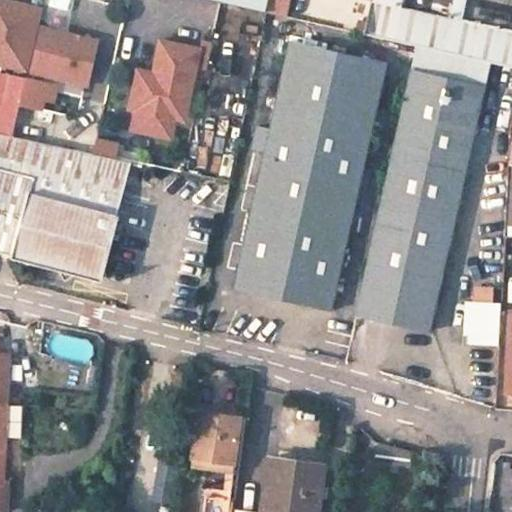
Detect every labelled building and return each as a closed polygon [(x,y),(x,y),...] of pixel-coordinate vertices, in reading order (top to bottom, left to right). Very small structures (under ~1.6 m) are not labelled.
[(0,0),(0,29),(2,30),(9,1),(4,0),(0,0)] [(219,0),(288,16),(291,0),(219,0)] [(291,0),(288,16),(306,20),(310,0),(291,0)] [(511,67),(511,0),(372,0),(365,33),(511,67)] [(0,62),(25,69),(40,9),(9,1),(2,30),(0,29),(0,62)] [(31,69),(87,83),(98,39),(42,26),(31,69)] [(184,120),(200,48),(161,40),(156,62),(166,64),(163,74),(138,69),(129,108),(135,109),(174,118),(184,120)] [(266,151),(236,287),(332,308),(388,62),(291,41),(272,128),(258,125),(253,148),(266,151)] [(484,85),(413,70),(357,313),(430,328),(484,85)] [(20,103),(26,78),(11,74),(4,103),(19,106),(20,103)] [(42,97),(52,100),(56,84),(27,77),(26,78),(20,103),(40,107),(42,97)] [(0,132),(12,135),(19,106),(4,103),(0,101),(0,132)] [(170,137),(174,118),(135,109),(131,129),(170,137)] [(30,190),(118,213),(129,169),(0,134),(0,167),(21,174),(34,177),(30,190)] [(115,156),(118,143),(95,138),(92,152),(115,156)] [(0,250),(1,250),(13,254),(30,190),(34,177),(21,174),(0,167),(0,250)] [(118,213),(30,190),(13,254),(57,265),(61,272),(69,268),(93,274),(104,268),(118,213)] [(499,344),(501,301),(465,300),(463,342),(499,344)] [(0,352),(0,480),(3,481),(11,353),(0,352)] [(236,462),(242,416),(199,411),(193,456),(236,462)] [(192,463),(235,468),(236,462),(193,456),(192,463)] [(318,511),(325,464),(271,456),(262,511),(248,511),(237,510),(236,511),(318,511)] [(157,501),(182,502),(184,461),(159,460),(157,501)] [(233,511),(235,499),(207,496),(205,511),(233,511)]
